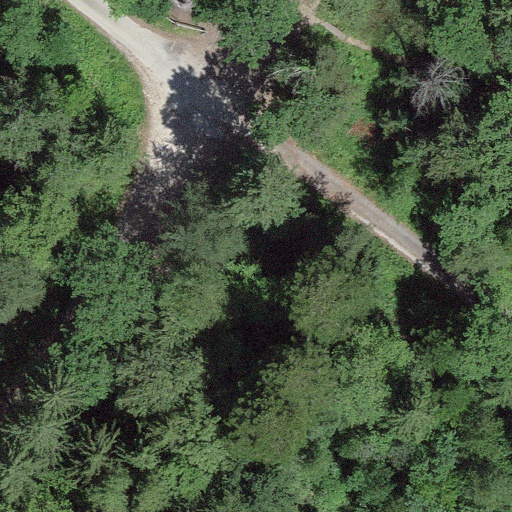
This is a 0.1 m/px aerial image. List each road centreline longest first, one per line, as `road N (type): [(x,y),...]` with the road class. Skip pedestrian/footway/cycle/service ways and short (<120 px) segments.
road 1 (track): [(214,116),(511,342)]
road 2 (track): [(0,411),(214,116)]
road 3 (track): [(214,116),(310,0)]
